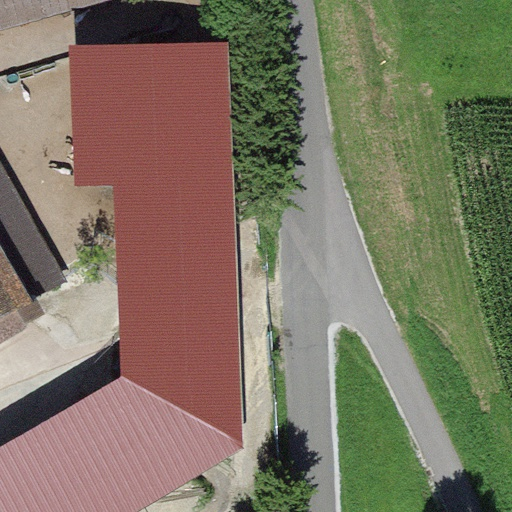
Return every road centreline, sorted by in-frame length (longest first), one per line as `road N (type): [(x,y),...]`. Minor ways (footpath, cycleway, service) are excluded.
road 1 (unclassified): [(325,511),(323,218),(299,0)]
road 2 (track): [(323,218),(499,511)]
